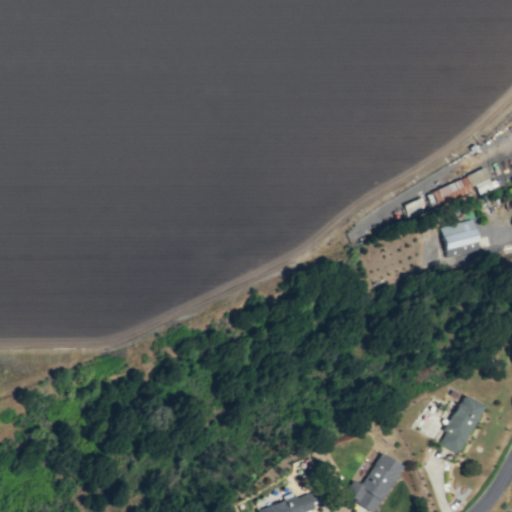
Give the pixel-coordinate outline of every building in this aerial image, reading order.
[(475,195),(491,188),(482,167),(466,174),(475,195)] [(435,204),(470,190),(464,176),(429,190),(435,204)] [(404,215),(422,211),(419,198),(401,202),(404,215)] [(445,257),(477,249),(470,219),(437,227),(445,257)] [(436,445),(455,454),(479,404),(459,394),(440,431),(442,432),(436,445)] [(370,511),(399,465),(377,452),(358,484),(349,479),(340,494),(370,511)] [(311,511),(306,493),(292,497),(290,491),(280,494),(282,500),(255,508),(255,511),(311,511)]
